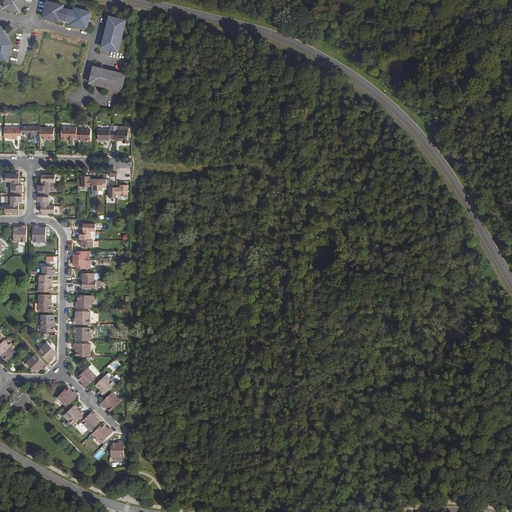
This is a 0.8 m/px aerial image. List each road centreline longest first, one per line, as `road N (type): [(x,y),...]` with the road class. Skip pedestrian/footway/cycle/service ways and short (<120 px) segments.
road 1 (secondary): [(511,281),(432,149),(355,77),(265,32),(137,0)]
road 2 (residential): [(58,368),(64,236),(52,222),(29,219)]
road 3 (tertiary): [(0,447),(78,492),(135,511)]
